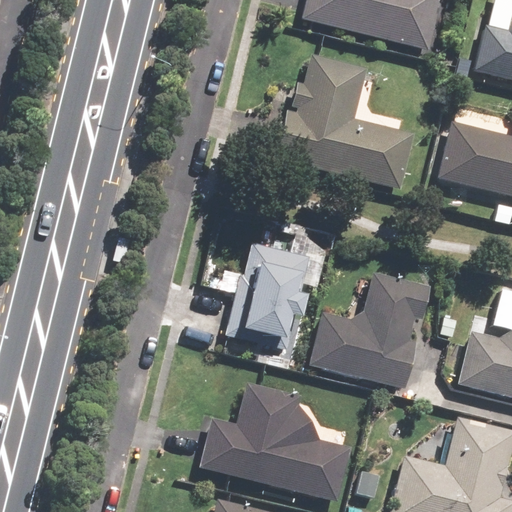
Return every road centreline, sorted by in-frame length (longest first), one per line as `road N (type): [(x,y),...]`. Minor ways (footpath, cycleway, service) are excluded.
road 1 (residential): [(223,0),(95,511)]
road 2 (secondary): [(113,0),(30,339)]
road 3 (secondary): [(30,339),(0,467)]
